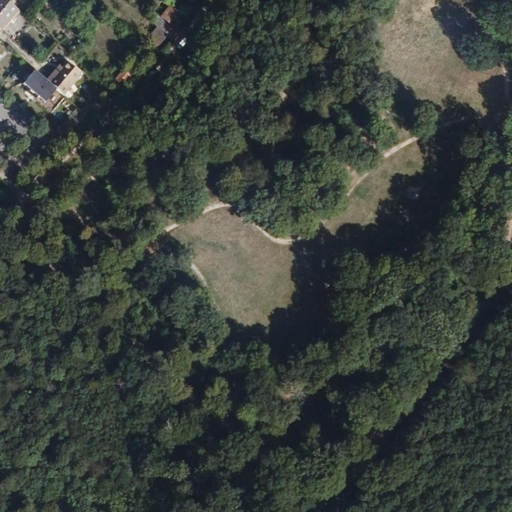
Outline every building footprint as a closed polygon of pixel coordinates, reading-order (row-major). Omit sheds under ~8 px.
[(2,0),(0,0),(0,28),(0,29),(16,11),(2,0)] [(178,18),(173,14),(175,11),(169,7),(160,18),(171,27),(178,18)] [(60,61),(49,73),(43,80),(48,85),(59,95),(66,87),(54,78),(65,65),(60,61)] [(65,65),(54,78),(66,87),(77,75),(65,65)] [(122,70),(110,85),(117,91),(129,76),(122,70)] [(75,110),(54,135),(61,142),(83,117),(75,110)]
